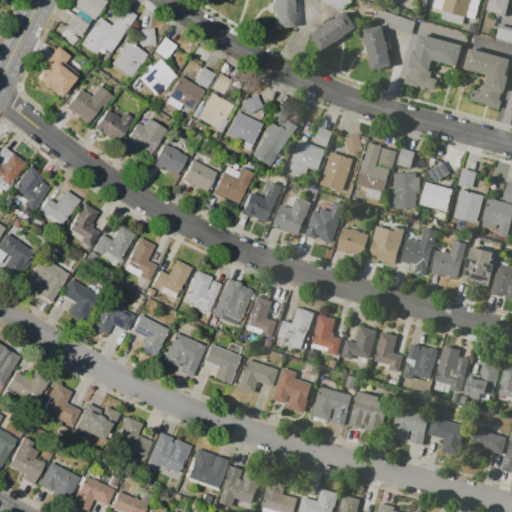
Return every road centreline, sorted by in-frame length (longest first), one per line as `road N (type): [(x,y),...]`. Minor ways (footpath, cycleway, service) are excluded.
road 1 (residential): [(511,333),(346,292),(194,228),(123,188),(0,96)]
road 2 (residential): [(511,505),(224,426),(81,357),(0,303)]
road 3 (residential): [(511,143),(285,68),(175,0)]
